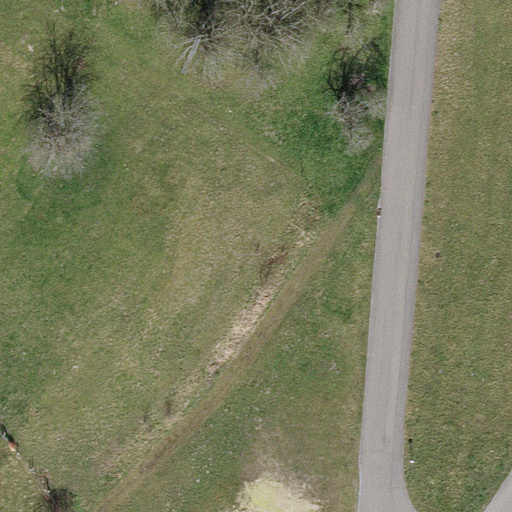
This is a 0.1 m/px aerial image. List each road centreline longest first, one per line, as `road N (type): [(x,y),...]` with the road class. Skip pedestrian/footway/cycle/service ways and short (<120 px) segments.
road 1 (residential): [(419,0),(380,511)]
road 2 (track): [(96,511),(226,374),(410,120)]
